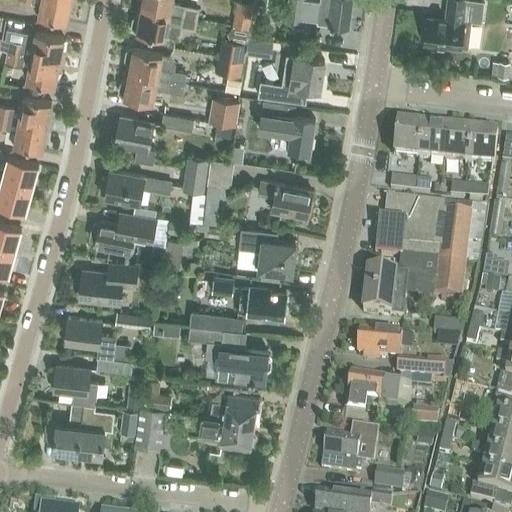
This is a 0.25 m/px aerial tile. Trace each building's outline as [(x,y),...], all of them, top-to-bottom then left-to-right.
[(26,0),(34,2),(34,3),(41,5),(39,16),(67,21),(71,0),(26,0)] [(198,9),(172,3),(172,0),(142,0),(141,8),(196,18),(198,9)] [(250,28),(251,20),(254,4),(237,0),(232,25),(250,28)] [(349,27),(352,0),(320,0),(320,1),(311,0),(288,0),(286,19),(302,21),(303,16),(318,19),(317,23),(349,27)] [(423,33),(422,40),(425,40),(425,43),(468,48),(472,21),(481,22),(484,1),(477,0),(449,0),(447,20),(428,17),(427,28),(424,28),(423,33)] [(136,32),(139,33),(165,38),(166,36),(173,37),(180,33),(181,27),(194,29),(196,18),(141,8),(139,17),(137,17),(133,19),(131,27),(134,31),(136,32)] [(252,22),(249,39),(260,40),(265,41),(268,24),(252,22)] [(1,38),(0,43),(0,50),(7,52),(31,56),(60,61),(64,37),(43,33),(36,32),(36,33),(36,34),(27,33),(25,43),(1,38)] [(247,43),(258,55),(260,40),(249,39),(248,38),(247,43)] [(247,43),(228,40),(222,39),(219,56),(244,61),(247,43)] [(130,63),(129,72),(184,83),(185,73),(173,71),(174,65),(169,57),(162,55),(162,53),(133,48),(133,49),(131,48),(127,51),(125,59),(128,63),(130,63)] [(55,85),(59,61),(31,56),(7,52),(5,63),(29,67),(27,80),(55,85)] [(260,80),(258,96),(306,103),(308,89),(319,90),(325,60),(287,54),(282,83),(260,80)] [(244,61),(219,56),(216,72),(241,77),(244,61)] [(496,62),(495,76),(505,77),(506,63),(496,62)] [(182,94),(184,83),(129,72),(127,82),(124,81),(120,84),(119,92),(122,96),(124,96),(124,97),(153,103),(155,88),(182,94)] [(232,77),(230,89),(239,91),(241,79),(232,77)] [(0,115),(47,125),(52,101),(24,96),(21,109),(0,104),(0,115)] [(236,126),(240,102),(213,98),(209,121),(219,123),(234,126),(236,126)] [(310,152),(315,119),(295,116),(296,104),(264,100),(259,129),(291,134),(289,148),(310,152)] [(192,132),(194,119),(163,113),(161,126),(192,132)] [(43,150),(47,125),(0,115),(0,127),(17,131),(14,144),(43,150)] [(120,116),(115,143),(137,147),(134,160),(153,163),(156,149),(149,148),(154,122),(120,116)] [(420,159),(424,125),(399,122),(395,156),(420,159)] [(234,126),(219,123),(216,142),(231,145),(234,126)] [(444,161),(448,128),(424,125),(420,159),(444,161)] [(469,164),(473,131),(448,128),(444,161),(469,164)] [(473,131),(469,164),(494,167),(498,134),(473,131)] [(511,137),(506,136),(502,162),(511,163),(511,137)] [(32,189),(39,165),(8,156),(5,169),(0,167),(0,179),(2,180),(32,189)] [(204,193),(208,159),(187,156),(182,190),(204,193)] [(499,182),(509,183),(511,168),(502,167),(499,182)] [(169,193),(171,183),(144,178),(145,176),(110,169),(105,196),(140,202),(143,188),(169,193)] [(416,191),(417,180),(392,176),(391,188),(416,191)] [(0,205),(26,212),(32,189),(2,180),(0,179),(0,205)] [(307,217),(312,190),(276,183),(261,179),(257,195),(273,198),(270,210),(307,217)] [(416,191),(430,193),(431,181),(417,180),(416,191)] [(507,197),(509,183),(499,182),(497,196),(507,197)] [(451,196),(465,198),(466,185),(452,183),(451,196)] [(466,185),(465,198),(487,201),(489,188),(466,185)] [(386,213),(417,216),(429,218),(431,202),(388,197),(386,213)] [(218,202),(205,207),(211,222),(224,217),(218,202)] [(400,256),(438,260),(438,261),(466,264),(466,263),(480,265),(488,211),(446,204),(431,202),(429,218),(417,216),(414,240),(402,239),(400,256)] [(503,222),(503,221),(505,207),(495,205),(493,221),(503,222)] [(93,223),(90,239),(96,240),(96,244),(130,251),(133,236),(152,240),(155,227),(165,229),(167,220),(157,219),(157,220),(120,212),(118,224),(100,221),(99,224),(93,223)] [(380,219),(376,254),(400,256),(402,239),(414,240),(417,216),(386,213),(385,220),(380,219)] [(259,216),(257,224),(262,229),(270,227),(272,220),(267,214),(259,216)] [(0,247),(15,251),(22,228),(0,221),(0,247)] [(501,236),(503,222),(493,221),(490,234),(501,236)] [(238,248),(236,267),(261,269),(280,272),(293,273),(296,243),(276,240),(277,233),(240,229),(238,248)] [(0,272),(9,275),(15,251),(0,247),(0,272)] [(167,251),(165,264),(184,266),(186,254),(167,251)] [(438,260),(400,256),(399,275),(368,271),(363,313),(403,317),(403,314),(415,315),(418,298),(434,300),(434,296),(461,300),(466,264),(438,261),(438,260)] [(486,259),(483,275),(495,277),(498,264),(498,260),(486,259)] [(134,288),(136,265),(107,262),(106,273),(82,270),(79,298),(119,302),(120,287),(134,288)] [(280,272),(261,269),(260,278),(279,281),(280,272)] [(483,276),(481,287),(486,287),(485,293),(498,295),(501,279),(483,276)] [(232,295),(234,282),(214,280),(212,293),(232,295)] [(271,287),(250,284),(250,286),(241,285),(240,300),(239,300),(237,312),(247,313),(284,317),(287,291),(271,289),(271,287)] [(192,310),(190,325),(208,327),(223,329),(232,330),(234,316),(192,310)] [(470,327),(480,330),(483,316),(474,313),(470,327)] [(150,330),(152,319),(117,314),(115,326),(150,330)] [(511,316),(510,316),(502,315),(499,334),(503,334),(503,335),(511,336),(511,316)] [(68,316),(65,344),(98,348),(97,357),(98,357),(114,359),(128,361),(129,344),(116,343),(117,336),(100,334),(102,320),(68,316)] [(154,325),(154,334),(164,335),(164,326),(154,325)] [(190,325),(188,339),(208,341),(205,359),(218,359),(215,376),(265,381),(268,353),(220,347),(222,329),(190,325)] [(480,330),(470,327),(466,343),(476,346),(480,330)] [(400,360),(400,356),(403,333),(360,329),(357,356),(366,356),(365,361),(379,363),(379,358),(400,360)] [(511,356),(511,336),(503,335),(501,344),(511,347),(510,355),(510,356),(511,356)] [(501,374),(497,392),(511,395),(511,356),(510,356),(510,355),(499,353),(496,363),(507,366),(505,375),(501,374)] [(128,361),(114,359),(98,357),(97,371),(131,375),(132,361),(128,361)] [(399,360),(398,374),(443,378),(445,362),(429,360),(429,363),(399,360)] [(73,402),(84,403),(96,404),(98,382),(89,381),(91,368),(57,364),(54,391),(74,394),(73,402)] [(396,405),(400,381),(352,374),(346,410),(364,413),(366,401),(396,405)] [(413,377),(412,386),(431,389),(432,379),(413,377)] [(148,391),(146,406),(170,409),(171,394),(148,391)] [(497,410),(493,429),(511,433),(511,395),(497,392),(493,409),(497,410)] [(211,411),(211,414),(224,416),(225,417),(225,419),(254,424),(258,398),(229,394),(227,404),(213,402),(211,411)] [(129,397),(128,407),(141,408),(141,406),(142,398),(129,397)] [(453,399),(449,415),(461,418),(465,402),(453,399)] [(55,440),(53,451),(78,453),(81,427),(84,403),(73,402),(69,425),(47,422),(45,439),(55,440)] [(93,428),(96,404),(84,403),(81,427),(78,453),(102,456),(105,429),(93,428)] [(135,444),(160,447),(166,410),(141,406),(141,408),(135,444)] [(123,409),(122,420),(135,422),(137,411),(123,409)] [(438,428),(439,420),(440,413),(414,410),(412,425),(438,428)] [(202,415),(200,428),(222,432),(221,442),(220,444),(250,449),(251,445),(253,444),(255,437),(252,434),(254,424),(225,419),(202,415)] [(443,437),(453,440),(457,425),(447,422),(443,437)] [(327,433),(322,468),(356,474),(356,472),(360,472),(362,464),(373,465),(379,429),(352,425),(350,437),(327,433)] [(511,433),(492,429),(488,448),(511,454),(511,433)] [(459,430),(457,438),(465,440),(467,432),(459,430)] [(453,440),(443,437),(440,452),(450,454),(453,440)] [(511,474),(511,454),(474,445),(472,452),(486,456),(484,466),(511,474)] [(511,507),(511,475),(484,468),(479,487),(473,485),(470,499),(494,504),(494,506),(511,511),(511,507)] [(378,471),(376,487),(401,490),(404,476),(378,471)] [(433,477),(430,489),(441,492),(444,480),(433,477)] [(373,492),(372,501),(318,493),(315,511),(369,511),(371,504),(372,504),(372,506),(391,509),(394,495),(373,492)] [(429,493),(425,508),(439,511),(446,511),(450,499),(429,493)] [(36,500),(34,511),(79,511),(80,509),(55,506),(55,502),(36,500)]
